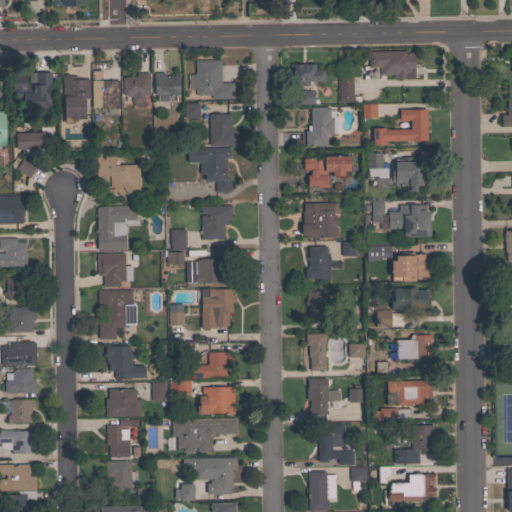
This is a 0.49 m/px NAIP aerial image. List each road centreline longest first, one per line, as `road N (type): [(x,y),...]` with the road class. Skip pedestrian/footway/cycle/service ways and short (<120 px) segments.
road 1 (tertiary): [(511,32),(0,38)]
road 2 (residential): [(471,511),(464,34)]
road 3 (residential): [(274,511),(269,34)]
road 4 (residential): [(66,511),(62,192)]
